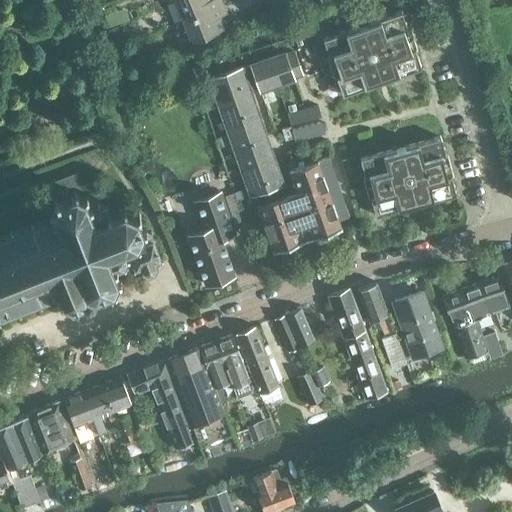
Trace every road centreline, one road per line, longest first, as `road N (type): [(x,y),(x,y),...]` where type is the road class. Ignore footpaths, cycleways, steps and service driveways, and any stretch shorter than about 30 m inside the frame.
road 1 (residential): [(0,407),(292,293),(506,227)]
road 2 (residential): [(506,227),(444,0)]
road 3 (residential): [(313,511),(511,420)]
